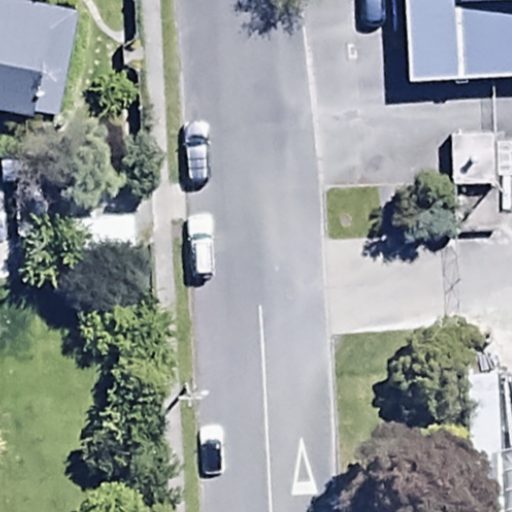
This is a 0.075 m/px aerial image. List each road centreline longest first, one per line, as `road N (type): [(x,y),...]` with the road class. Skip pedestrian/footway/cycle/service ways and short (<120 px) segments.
road 1 (residential): [(271,511),(243,0)]
road 2 (unknown): [(257,262),(511,246)]
